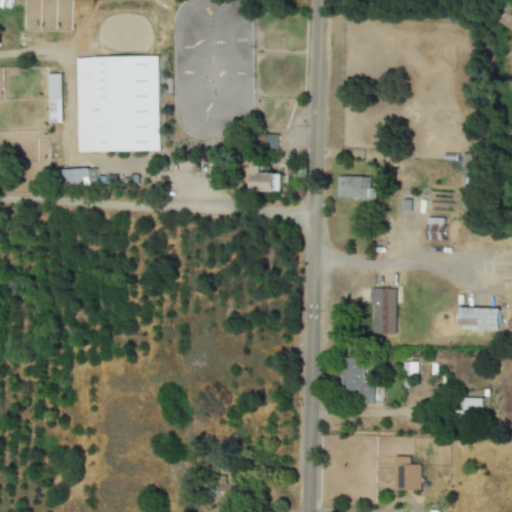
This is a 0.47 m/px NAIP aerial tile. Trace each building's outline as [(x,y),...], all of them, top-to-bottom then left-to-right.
[(161,151),(160,56),(76,58),(78,152),(161,151)] [(48,74),(49,123),(62,123),(61,74),(48,74)] [(262,173),(263,166),(253,166),(252,192),(281,192),(281,173),(262,173)] [(96,168),(63,170),(64,186),(96,185),(96,168)] [(338,198),(376,199),(376,188),(371,188),(371,177),(338,177),(338,198)] [(444,241),(445,218),(428,218),(428,240),(444,241)] [(397,289),(372,289),(371,334),(396,335),(397,289)] [(500,309),(459,308),(459,330),(499,331),(500,309)] [(375,376),(364,376),(364,358),(343,358),(343,399),(375,399),(375,376)] [(421,465),(410,465),(411,457),(395,457),(395,490),(421,491),(421,465)] [(244,484),(221,483),(220,504),(243,505),(244,484)]
